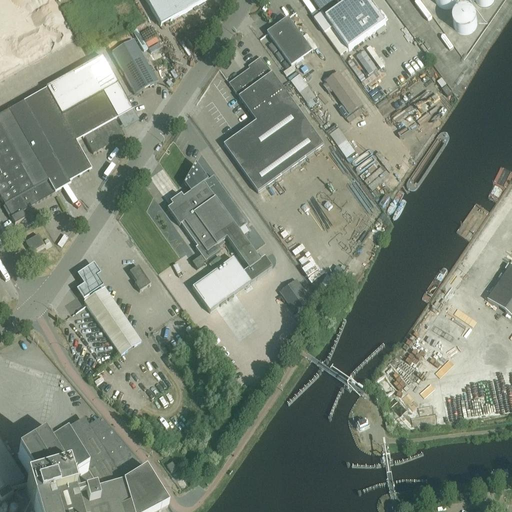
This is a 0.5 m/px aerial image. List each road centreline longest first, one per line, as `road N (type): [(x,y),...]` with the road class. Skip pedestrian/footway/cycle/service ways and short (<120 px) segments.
road 1 (unclassified): [(34,307),(246,0)]
road 2 (unclassified): [(180,510),(74,377),(34,307)]
